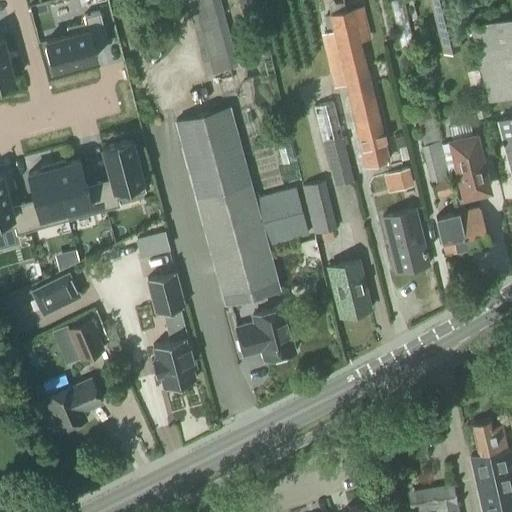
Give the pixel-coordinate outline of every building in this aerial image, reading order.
[(448,0),(431,0),(443,50),(459,47),(448,0)] [(370,38),(363,6),(329,13),(366,165),(388,159),(359,42),(370,38)] [(47,47),(44,48),(48,62),(51,62),(53,69),(95,57),(92,43),(106,39),(98,10),(82,15),(83,21),(79,22),(65,26),(67,34),(45,40),(46,46),(47,47)] [(511,15),(470,25),(492,121),(496,120),(511,116),(511,15)] [(0,85),(6,84),(6,81),(13,79),(1,37),(0,37),(0,85)] [(277,291),(277,290),(265,246),(307,234),(294,188),(252,199),(227,106),(176,120),(226,305),(277,291)] [(453,190),(442,145),(432,106),(414,111),(422,143),(421,144),(430,180),(433,180),(437,194),(453,190)] [(511,117),(502,120),(496,120),(503,146),(511,181),(511,117)] [(485,186),(472,134),(450,140),(463,192),(467,191),(468,194),(482,190),(481,187),(485,186)] [(353,181),(342,136),(324,141),(335,186),(353,181)] [(110,178),(97,181),(105,209),(119,205),(117,198),(144,190),(138,165),(140,165),(137,150),(134,151),(131,138),(101,146),(110,178)] [(64,159),(52,163),(67,219),(105,209),(97,181),(85,185),(78,159),(65,162),(64,159)] [(34,198),(22,202),(29,229),(67,219),(52,163),(40,166),(40,169),(27,173),(34,198)] [(386,188),(412,183),(408,165),(383,169),(386,188)] [(1,173),(0,173),(0,229),(13,226),(15,233),(29,229),(22,202),(9,205),(1,173)] [(314,232),(331,228),(335,227),(323,179),(302,184),(314,232)] [(458,209),(466,245),(487,239),(478,204),(458,209)] [(396,271),(428,263),(414,207),(382,215),(396,271)] [(466,245),(458,209),(435,215),(444,251),(466,245)] [(52,250),(55,264),(78,260),(75,246),(52,250)] [(359,257),(326,265),(338,318),(371,310),(359,257)] [(183,304),(174,269),(147,277),(156,311),(169,308),(176,337),(153,343),(156,356),(151,358),(155,374),(160,372),(164,386),(195,378),(190,360),(193,359),(189,342),(186,343),(184,335),(186,335),(178,306),(183,304)] [(31,291),(42,312),(79,294),(68,273),(31,291)] [(264,358),(294,350),(282,305),(252,313),(254,321),(235,325),(242,353),(256,349),(255,347),(261,345),(264,358)] [(80,356),(103,347),(90,317),(68,326),(80,356)] [(81,409),(100,401),(90,377),(71,385),(71,384),(45,395),(59,427),(84,416),(81,409)] [(496,449),(505,448),(500,423),(490,425),(489,418),(471,422),(479,453),(479,455),(496,451),(496,449)] [(479,453),(479,454),(469,456),(482,511),(511,511),(511,467),(510,468),(505,448),(496,449),(496,451),(479,455),(479,453)] [(458,511),(452,484),(414,491),(418,511),(435,508),(436,511),(458,511)]
